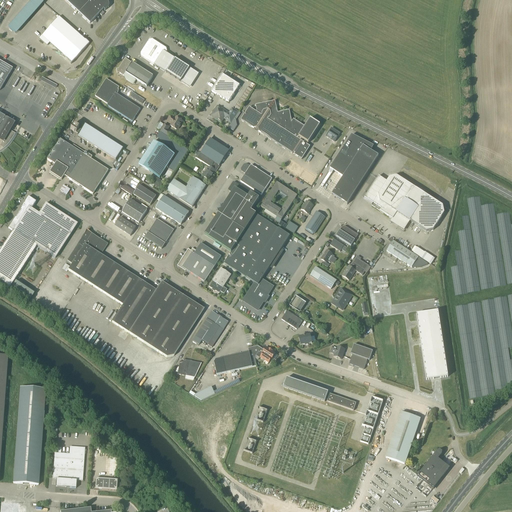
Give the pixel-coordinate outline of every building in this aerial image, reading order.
[(15,33),(42,2),(39,0),(31,0),(8,27),(15,33)] [(64,0),(90,24),(103,10),(105,11),(109,7),(109,4),(104,0),(64,0)] [(89,44),(58,17),(42,37),(38,40),(46,47),(48,45),(49,43),(72,63),(89,44)] [(141,57),(150,63),(149,64),(153,66),(154,65),(190,88),(199,74),(189,68),(173,58),(167,54),(166,49),(152,40),(149,40),(140,54),(141,57)] [(153,77),(132,63),(125,59),(123,62),(119,69),(116,70),(117,74),(119,73),(124,76),(126,73),(147,87),(153,77)] [(0,90),(12,69),(0,62),(0,90)] [(229,103),(240,86),(223,75),(212,92),(229,103)] [(132,122),(140,110),(117,95),(119,90),(118,90),(119,88),(106,79),(95,97),(108,105),(107,106),(132,122)] [(239,111),(252,91),(247,88),(234,108),(239,111)] [(278,113),(275,101),(256,105),(257,111),(256,111),(249,108),(241,121),(302,160),(310,147),(307,145),(320,125),(310,119),(304,128),(293,121),(292,122),(289,111),(278,113)] [(214,119),(221,123),(224,118),(226,119),(225,120),(230,123),(237,112),(232,109),(229,114),(227,113),(217,106),(212,114),(213,115),(214,119)] [(13,123),(14,124),(15,123),(6,118),(6,119),(4,118),(5,117),(0,114),(0,138),(2,140),(0,144),(0,151),(4,149),(7,146),(10,142),(13,138),(15,134),(10,131),(9,130),(13,123)] [(175,119),(170,116),(167,121),(172,124),(170,126),(177,131),(183,122),(176,117),(175,119)] [(233,132),(237,126),(236,120),(234,119),(228,128),(233,132)] [(123,149),(110,141),(85,125),(81,130),(73,125),(70,129),(78,135),(77,137),(115,161),(123,149)] [(331,128),(326,137),(334,142),(340,134),(331,128)] [(347,205),(379,157),(371,152),(372,149),(373,147),(352,135),(330,169),(343,178),(332,195),(347,205)] [(219,166),(229,151),(210,139),(201,154),(217,165),(219,166)] [(80,150),(79,152),(60,140),(47,160),(55,165),(54,166),(51,172),(50,173),(61,180),(64,176),(68,179),(93,195),(108,171),(83,155),(84,153),(80,150)] [(160,179),(174,156),(164,149),(154,142),(139,165),(149,172),(160,179)] [(198,153),(197,156),(189,150),(184,158),(188,160),(190,157),(194,160),(195,158),(209,167),(202,177),(209,181),(216,171),(213,170),(217,165),(201,154),(198,153)] [(261,196),(265,190),(272,179),(251,166),(250,167),(246,165),(244,165),(241,170),(242,172),(245,174),(244,176),(240,182),(261,196)] [(159,189),(163,182),(154,177),(150,183),(159,189)] [(372,206),(389,217),(392,219),(390,223),(403,231),(410,222),(426,232),(433,231),(444,214),(443,207),(396,177),(389,178),(387,182),(378,177),(365,198),(373,204),(372,206)] [(206,187),(196,180),(193,183),(191,182),(186,188),(174,180),(167,191),(192,208),(206,187)] [(273,287),(262,279),(290,237),(256,214),(251,211),(259,199),(250,193),(234,183),(233,183),(228,190),(229,191),(232,193),(224,206),(220,207),(221,210),(217,211),(218,214),(204,235),(231,252),(224,263),(255,283),(243,301),(258,310),(273,287)] [(60,190),(67,194),(70,188),(63,184),(60,190)] [(295,195),(279,184),(278,185),(277,186),(275,185),(261,207),(266,210),(264,212),(275,219),(280,223),(281,220),(296,198),(294,197),(294,196),(295,195)] [(133,193),(122,186),(120,189),(131,196),(133,193)] [(150,206),(156,197),(139,186),(133,195),(150,206)] [(164,196),(161,195),(157,201),(160,202),(155,209),(181,225),(189,213),(164,196)] [(22,208),(15,218),(12,224),(8,229),(13,231),(0,250),(0,281),(10,288),(34,250),(36,247),(39,248),(55,259),(77,225),(45,204),(39,214),(31,210),(36,203),(28,197),(21,207),(22,208)] [(139,223),(147,211),(130,200),(122,213),(139,223)] [(308,214),(313,206),(307,202),(301,210),(308,214)] [(314,234),(325,218),(317,212),(306,229),(305,231),(312,236),(313,234),(314,234)] [(130,236),(136,228),(120,218),(115,226),(130,236)] [(162,249),(174,231),(157,220),(144,238),(162,249)] [(351,246),(358,236),(345,227),(342,228),(336,237),(351,246)] [(86,231),(78,244),(67,261),(72,265),(68,271),(81,279),(80,282),(83,284),(85,281),(122,306),(111,323),(122,329),(119,334),(126,339),(129,334),(166,358),(173,357),(204,310),(161,283),(156,291),(131,275),(132,273),(124,267),(122,270),(100,255),(107,245),(96,238),(96,237),(91,234),(86,231)] [(401,238),(398,242),(408,248),(411,244),(401,238)] [(340,252),(344,247),(334,240),(330,246),(340,252)] [(417,263),(418,261),(417,260),(418,258),(393,242),(387,252),(412,268),(416,262),(417,263)] [(221,258),(201,244),(196,251),(192,248),(190,252),(187,250),(180,261),(180,262),(177,266),(185,272),(186,271),(205,283),(221,258)] [(417,246),(413,252),(432,264),(436,258),(417,246)] [(330,264),(334,257),(332,255),(327,251),(321,260),(324,262),(322,265),(327,268),(329,265),(326,264),(327,262),(330,264)] [(300,265),(302,267),(311,257),(309,254),(300,265)] [(362,276),(369,266),(356,258),(351,265),(353,266),(352,269),(349,267),(342,277),(349,281),(355,271),(362,276)] [(337,287),(339,283),(316,268),(310,276),(331,290),(334,285),(337,287)] [(224,294),(227,290),(223,288),(231,275),(221,269),(209,287),(219,294),(220,292),(224,294)] [(435,275),(391,281),(395,304),(438,297),(435,275)] [(29,302),(35,293),(16,281),(10,290),(29,302)] [(343,312),(353,296),(341,288),(331,304),(343,312)] [(295,300),(290,307),(296,311),(301,304),(295,300)] [(297,330),(302,321),(287,311),(282,320),(297,330)] [(228,323),(222,319),(222,318),(218,316),(212,312),(195,338),(193,342),(199,346),(201,342),(211,348),(228,323)] [(426,381),(448,377),(438,312),(416,315),(426,381)] [(308,345),(312,344),(310,335),(299,338),(301,346),(305,345),(305,346),(308,345)] [(369,361),(373,352),(354,345),(351,354),(353,355),(349,364),(364,370),(367,360),(369,361)] [(255,358),(256,356),(261,349),(258,346),(252,348),(252,349),(251,349),(250,351),(250,352),(216,360),(214,363),(217,375),(257,366),(255,358)] [(264,351),(261,349),(256,356),(269,364),(272,359),(276,354),(266,347),(264,351)] [(337,349),(332,347),(330,353),(335,355),(334,357),(341,360),(345,350),(337,348),(337,349)] [(201,364),(183,360),(183,362),(180,362),(177,375),(195,378),(201,364)] [(287,379),(284,388),(324,402),(326,399),(328,399),(327,402),(353,411),(356,403),(330,394),(329,396),(327,396),(328,393),(287,379)] [(215,395),(214,392),(211,387),(194,396),(201,401),(215,395)] [(38,486),(45,390),(20,388),(13,484),(38,486)] [(263,423),(267,411),(258,408),(254,420),(263,423)] [(405,465),(420,419),(401,413),(386,458),(405,465)] [(252,454),(256,442),(248,439),(243,451),(252,454)] [(85,448),(70,447),(69,455),(61,454),(61,452),(61,449),(55,448),(55,451),(58,451),(58,454),(54,454),(53,479),(57,480),(56,487),(70,488),(70,489),(76,489),(77,481),(83,481),(85,448)] [(442,455),(442,453),(442,452),(440,450),(437,451),(418,476),(434,489),(450,468),(438,459),(442,455)] [(116,491),(117,481),(96,479),(95,489),(116,491)]
